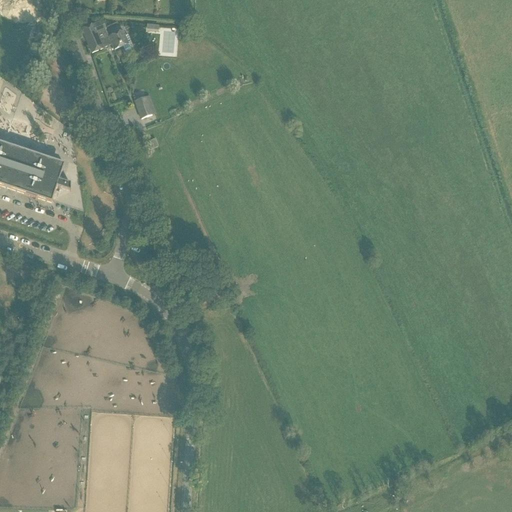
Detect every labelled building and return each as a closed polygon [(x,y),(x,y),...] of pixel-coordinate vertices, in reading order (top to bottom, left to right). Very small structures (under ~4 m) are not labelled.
[(14,6),(14,28),(31,28),(31,33),(44,33),(44,15),(43,15),(43,17),(36,17),(36,6),(14,6)] [(102,21),(81,30),(92,54),(103,49),(111,45),(112,45),(114,51),(121,48),(123,52),(130,49),(131,45),(127,37),(125,38),(122,32),(109,38),(104,28),(105,28),(102,21)] [(158,34),(159,26),(147,26),(146,33),(158,34)] [(146,99),(135,103),(141,120),(152,116),(155,115),(151,103),(148,104),(146,99)] [(0,186),(24,195),(37,200),(37,199),(51,204),(54,195),(56,188),(70,193),(70,185),(69,185),(59,182),(64,166),(61,165),(30,155),(17,150),(16,150),(0,144),(0,186)]
